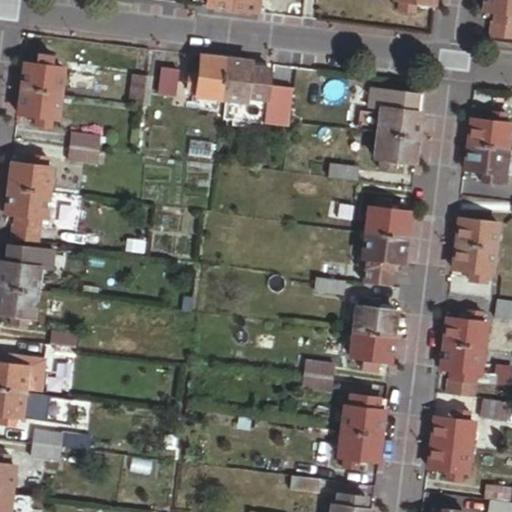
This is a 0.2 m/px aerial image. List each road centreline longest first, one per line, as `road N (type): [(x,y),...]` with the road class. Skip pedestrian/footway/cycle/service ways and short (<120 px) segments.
road 1 (residential): [(450,59),(398,511)]
road 2 (residential): [(450,59),(8,5)]
